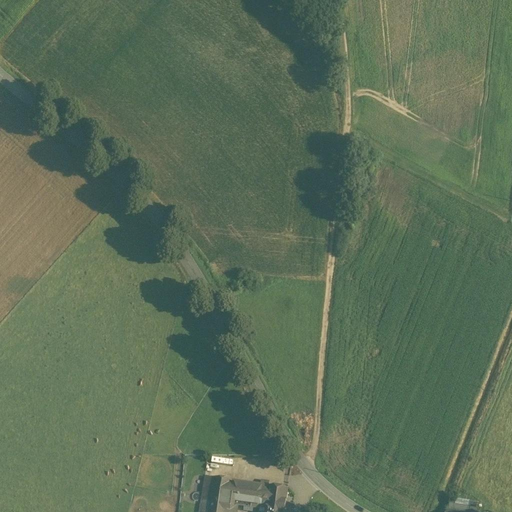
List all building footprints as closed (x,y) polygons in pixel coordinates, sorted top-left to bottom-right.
[(210,502),(213,479),(204,478),(202,496),(201,501),(210,502)] [(227,511),(228,505),(232,482),(213,479),(210,502),(208,511),(227,511)] [(266,510),(269,487),(253,485),(232,482),(228,505),(238,506),(260,509),(266,510)] [(285,511),(289,490),(269,487),(266,510),(265,511),(285,511)] [(201,501),(202,496),(193,494),(193,503),(201,504),(201,501)] [(208,511),(210,502),(201,501),(201,504),(199,511),(208,511)]
